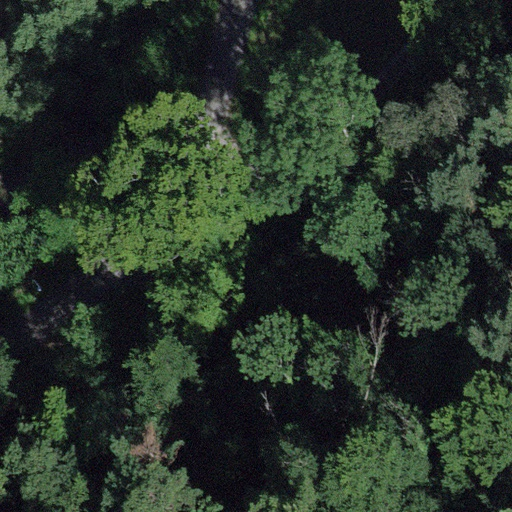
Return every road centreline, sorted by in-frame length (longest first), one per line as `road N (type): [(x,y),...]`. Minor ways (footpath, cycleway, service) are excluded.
road 1 (unclassified): [(232,0),(173,178),(65,308),(0,356)]
road 2 (track): [(173,178),(240,189),(453,0)]
